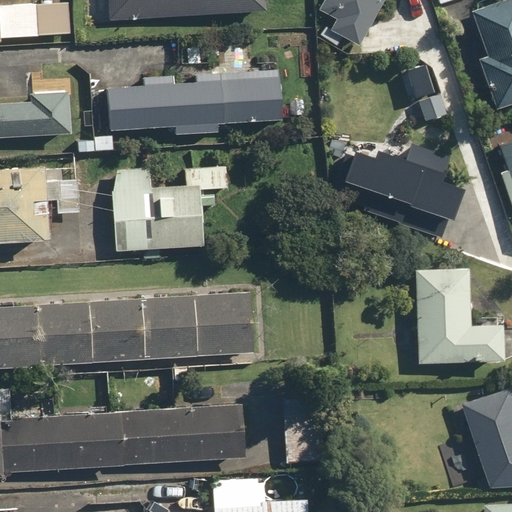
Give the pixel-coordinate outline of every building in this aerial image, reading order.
[(106,0),(107,21),(262,13),(261,0),(106,0)] [(377,0),(323,0),(316,14),(330,21),(323,35),(352,50),(377,0)] [(511,0),(503,0),(466,11),(480,57),(470,60),(485,110),(511,102),(511,0)] [(0,5),(0,41),(60,40),(60,4),(0,5)] [(209,127),(276,122),(272,68),(187,74),(188,84),(164,86),(163,79),(135,81),(135,90),(101,92),(104,135),(167,130),(168,140),(210,137),(209,127)] [(0,143),(5,144),(5,141),(62,141),(62,100),(70,100),(70,80),(43,80),(43,72),(27,72),(27,94),(21,94),(21,105),(0,105),(0,143)] [(430,93),(410,103),(421,124),(440,114),(430,93)] [(511,140),(494,147),(503,171),(494,174),(511,222),(511,221),(511,140)] [(341,156),(325,198),(437,240),(454,194),(437,188),(447,162),(400,144),(392,166),(364,155),(361,164),(341,156)] [(145,167),(109,167),(109,253),(193,253),(193,193),(220,193),(220,169),(179,169),(179,188),(145,188),(145,167)] [(74,183),(50,182),(49,191),(30,191),(31,178),(0,177),(0,248),(37,250),(39,208),(49,209),(48,213),(73,215),(74,183)] [(460,327),(458,270),(409,272),(412,368),(496,365),(495,329),(462,330),(462,327),(460,327)] [(135,367),(188,364),(249,360),(245,292),(184,296),(131,299),(83,302),(31,305),(0,306),(0,374),(35,373),(87,370),(135,367)] [(20,420),(19,437),(2,436),(3,393),(0,392),(0,470),(120,468),(233,466),(232,411),(20,420)] [(511,426),(501,392),(454,407),(481,490),(511,489),(511,426)] [(205,485),(205,511),(302,511),(303,502),(258,503),(258,484),(205,485)] [(511,511),(511,499),(488,499),(488,511),(511,511)]
